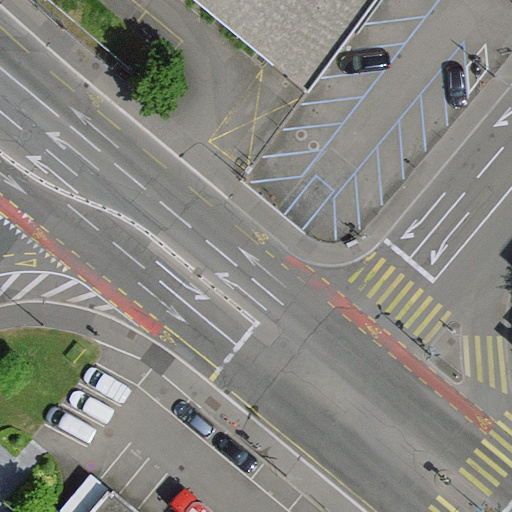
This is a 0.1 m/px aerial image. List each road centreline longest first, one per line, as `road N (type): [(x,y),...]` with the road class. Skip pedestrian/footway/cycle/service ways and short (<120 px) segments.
road 1 (secondary): [(69,227),(301,416)]
road 2 (secondary): [(362,353),(137,187)]
road 3 (unclassified): [(497,460),(485,317),(510,197)]
road 4 (unclassified): [(510,197),(362,353)]
road 5 (secondary): [(137,187),(0,42)]
road 6 (secondary): [(497,460),(362,353)]
road 7 (secondary): [(137,187),(0,92)]
road 8 (secondary): [(301,416),(419,511)]
